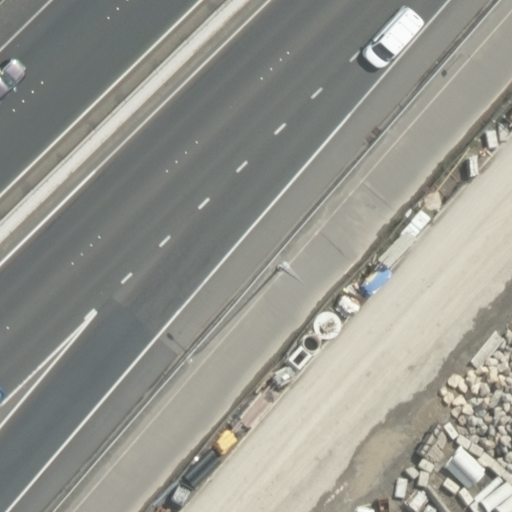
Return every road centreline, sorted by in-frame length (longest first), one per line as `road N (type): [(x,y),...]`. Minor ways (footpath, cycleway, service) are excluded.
road 1 (trunk): [(388,0),(0,468)]
road 2 (motorway): [(345,0),(0,339)]
road 3 (motorway): [(0,131),(131,0)]
